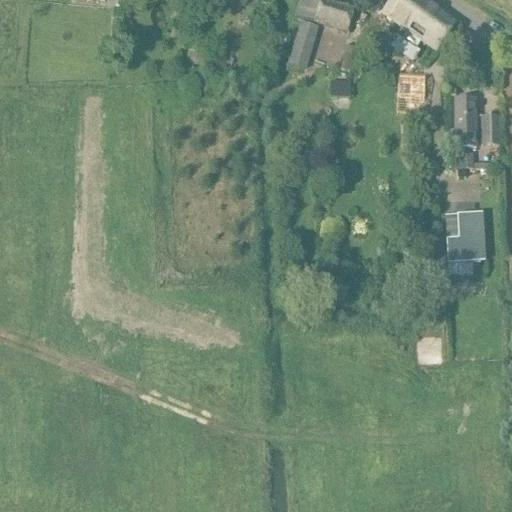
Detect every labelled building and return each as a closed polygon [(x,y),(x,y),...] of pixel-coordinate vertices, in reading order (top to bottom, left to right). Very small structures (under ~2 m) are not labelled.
[(300,0),(296,20),(347,34),(353,12),(310,0),(300,0)] [(416,0),(393,0),(382,17),(436,55),(455,27),(416,0)] [(314,29),(301,25),(288,67),(302,71),(314,29)] [(352,75),(357,51),(345,49),(340,73),(352,75)] [(226,56),(208,56),(208,73),(215,73),(215,79),(232,79),(232,64),(226,64),(226,56)] [(423,101),(424,82),(412,81),(412,80),(398,80),(397,99),(423,101)] [(349,85),(329,84),(329,100),(349,101),(349,85)] [(212,95),(211,87),(194,88),(194,96),(212,95)] [(451,151),(475,150),(474,102),(454,102),(455,134),(450,134),(451,151)] [(499,119),(480,119),(481,149),(499,149),(499,119)] [(451,158),(452,172),(472,170),(470,156),(451,158)] [(480,203),(437,205),(441,279),(484,277),(480,203)] [(449,284),(436,286),(437,299),(450,298),(449,284)]
